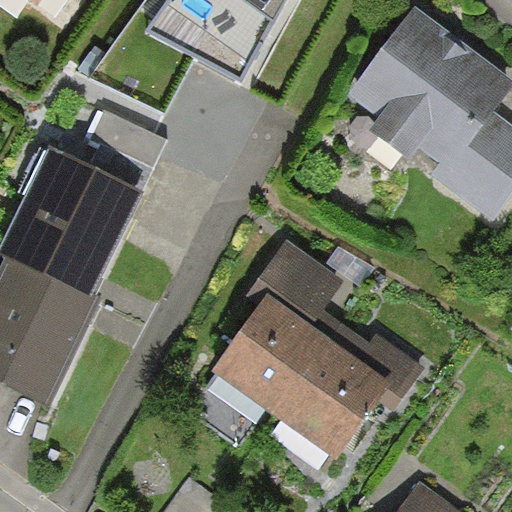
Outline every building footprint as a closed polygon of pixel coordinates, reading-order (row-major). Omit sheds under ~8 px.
[(57,0),(90,24),(108,0),(57,0)] [(285,0),(168,0),(149,29),(242,79),(285,0)] [(432,178),(500,98),(410,22),(342,103),(432,178)] [(0,308),(0,400),(57,427),(79,379),(120,293),(155,218),(63,175),(0,308)] [(258,428),(314,350),(258,308),(200,386),(258,428)] [(314,350),(258,428),(316,472),(374,394),(314,350)] [(440,511),(418,496),(406,511),(440,511)]
